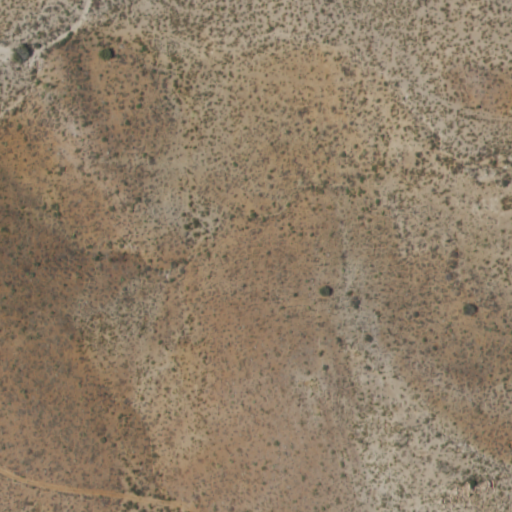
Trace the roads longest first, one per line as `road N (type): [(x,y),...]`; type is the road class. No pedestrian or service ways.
road 1 (track): [(511,119),(381,77),(307,81),(214,66),(163,33),(94,27),(63,0)]
road 2 (track): [(148,501),(68,490),(0,469)]
